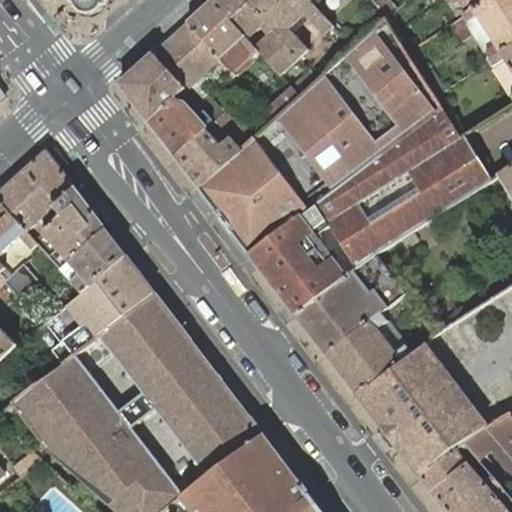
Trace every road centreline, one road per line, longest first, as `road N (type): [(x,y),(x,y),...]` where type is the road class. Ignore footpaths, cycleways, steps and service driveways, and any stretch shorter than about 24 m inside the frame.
road 1 (secondary): [(386,511),(63,91)]
road 2 (secondary): [(63,91),(164,0)]
